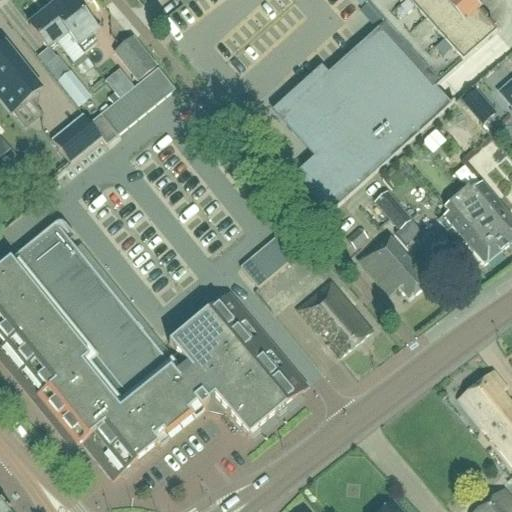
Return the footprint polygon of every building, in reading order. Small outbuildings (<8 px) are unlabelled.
[(96,34),(69,0),(64,0),(47,13),(82,58),(96,47),(90,39),(96,34)] [(174,0),(181,8),(191,0),(174,0)] [(497,36),(464,0),(357,0),(383,28),(287,114),(322,153),(293,179),(329,218),(453,106),(452,105),(448,109),(434,92),(497,36)] [(87,63),(82,58),(47,13),(28,28),(47,52),(56,45),(72,66),(72,65),(77,71),(87,63)] [(137,86),(156,70),(132,40),(112,56),(137,86)] [(39,92),(3,48),(0,50),(0,86),(0,87),(0,102),(10,115),(39,92)] [(165,99),(166,100),(174,93),(157,72),(149,78),(165,99)] [(78,111),(91,100),(70,74),(56,85),(78,111)] [(156,108),(166,100),(165,99),(149,78),(140,86),(156,108)] [(511,84),(499,96),(511,111),(511,84)] [(130,94),(147,115),(156,108),(140,86),(130,94)] [(147,115),(130,94),(121,101),(138,122),(147,115)] [(475,95),(462,105),(481,127),(494,117),(475,95)] [(128,130),(138,122),(121,101),(111,109),(128,130)] [(33,147),(54,132),(37,107),(16,121),(33,147)] [(118,139),(128,130),(111,109),(101,118),(118,139)] [(106,148),(118,139),(101,118),(91,125),(83,115),(49,143),(67,166),(100,140),(106,148)] [(0,160),(9,153),(0,142),(0,160)] [(480,186),(472,178),(462,187),(466,191),(442,211),(446,216),(437,224),(445,234),(451,229),(483,268),(511,243),(511,224),(480,186)] [(375,207),(399,234),(411,223),(386,197),(375,207)] [(170,372),(53,227),(0,270),(0,356),(77,449),(80,446),(111,484),(206,406),(205,404),(211,399),(245,441),(301,395),(262,349),(266,345),(260,338),(255,341),(221,301),(166,347),(180,364),(170,372)] [(286,232),(276,240),(294,261),(303,253),(286,232)] [(407,303),(426,285),(384,239),(356,265),(387,300),(397,291),(407,303)] [(276,240),(267,248),(285,269),(294,261),(276,240)] [(267,248),(258,255),(276,277),(285,269),(267,248)] [(258,255),(248,263),(266,284),(276,277),(258,255)] [(248,263),(239,271),(257,292),(266,284),(248,263)] [(371,336),(330,287),(326,290),(297,314),(317,338),(321,334),(330,345),(326,348),(338,363),(371,336)] [(480,434),(511,408),(511,406),(510,405),(506,406),(499,397),(504,393),(491,376),(456,404),(480,434)] [(511,408),(480,434),(483,438),(486,436),(511,468),(511,408)] [(511,511),(511,502),(504,492),(502,493),(478,511),(511,511)]
